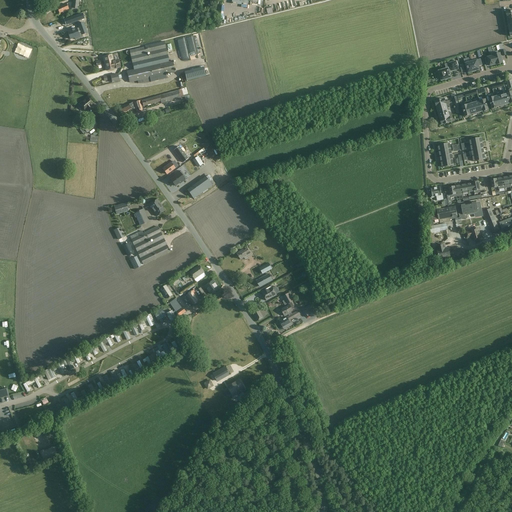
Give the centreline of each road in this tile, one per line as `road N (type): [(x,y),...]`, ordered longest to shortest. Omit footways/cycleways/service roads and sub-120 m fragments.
road 1 (unclassified): [(322,511),(321,478),(253,325),(108,112),(35,21)]
road 2 (residential): [(511,133),(502,169),(436,180),(425,132),(429,91),(511,66)]
road 3 (track): [(178,511),(279,380)]
